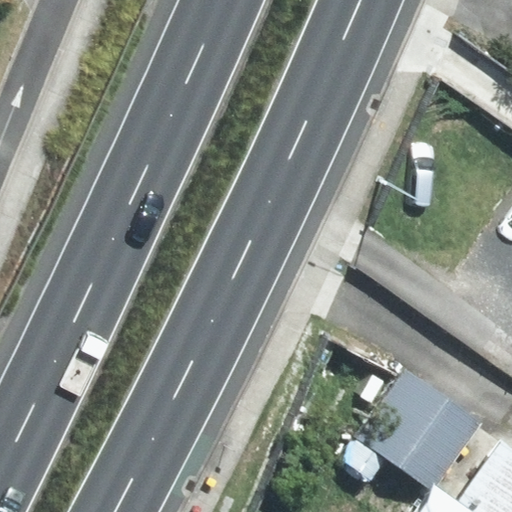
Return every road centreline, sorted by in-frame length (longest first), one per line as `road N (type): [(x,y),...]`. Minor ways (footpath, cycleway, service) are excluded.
road 1 (primary): [(359,0),(115,511)]
road 2 (primary): [(0,487),(90,302),(211,0)]
